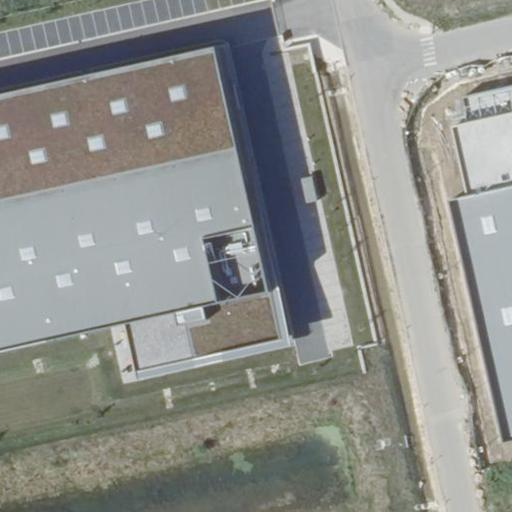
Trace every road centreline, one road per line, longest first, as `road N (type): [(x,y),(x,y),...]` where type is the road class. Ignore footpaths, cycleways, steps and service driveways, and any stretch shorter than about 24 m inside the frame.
road 1 (unclassified): [(361,71),(463,511)]
road 2 (unclassified): [(361,71),(511,34)]
